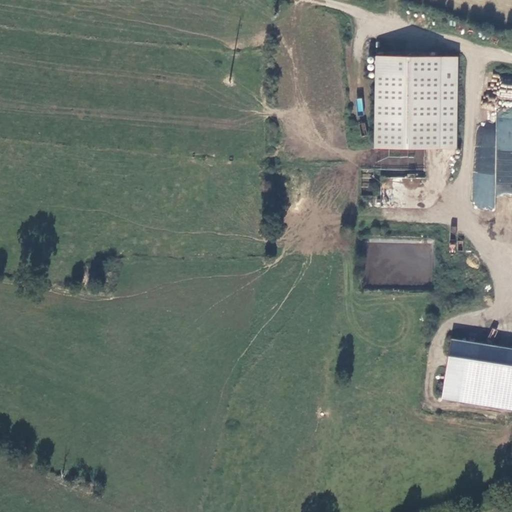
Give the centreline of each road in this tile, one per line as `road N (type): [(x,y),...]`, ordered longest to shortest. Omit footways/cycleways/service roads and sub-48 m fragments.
road 1 (track): [(478,48),(461,206),(483,243),(511,256)]
road 2 (track): [(318,0),(511,56)]
